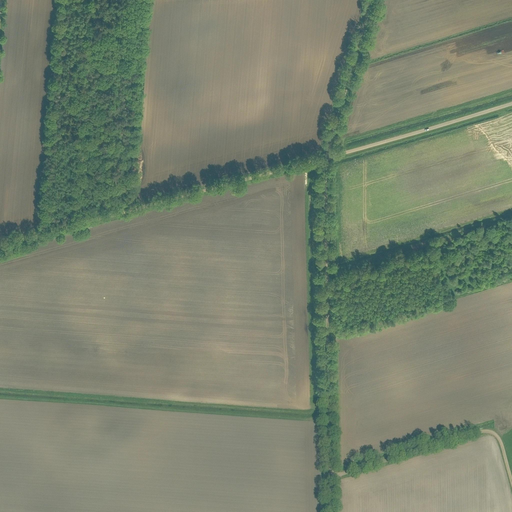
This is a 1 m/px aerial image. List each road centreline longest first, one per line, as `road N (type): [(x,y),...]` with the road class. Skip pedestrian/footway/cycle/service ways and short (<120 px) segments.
road 1 (unclassified): [(331,511),(326,157),(511,102)]
road 2 (track): [(0,244),(326,157),(371,0)]
road 3 (track): [(511,482),(497,437),(485,432),(330,477)]
